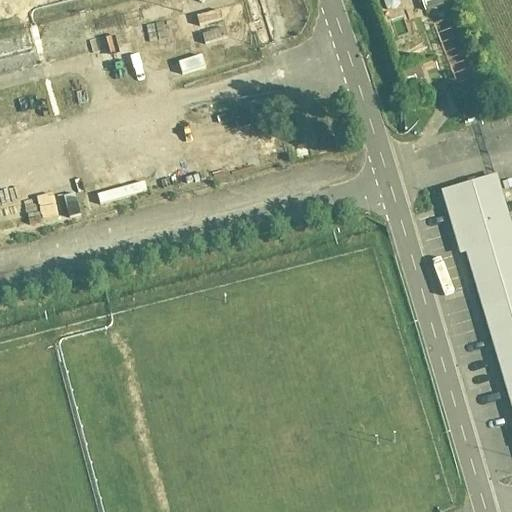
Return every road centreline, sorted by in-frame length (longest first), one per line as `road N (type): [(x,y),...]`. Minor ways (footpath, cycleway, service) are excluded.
road 1 (residential): [(389,187),(0,286)]
road 2 (tertiary): [(389,187),(482,511)]
road 3 (tertiary): [(328,0),(389,187)]
